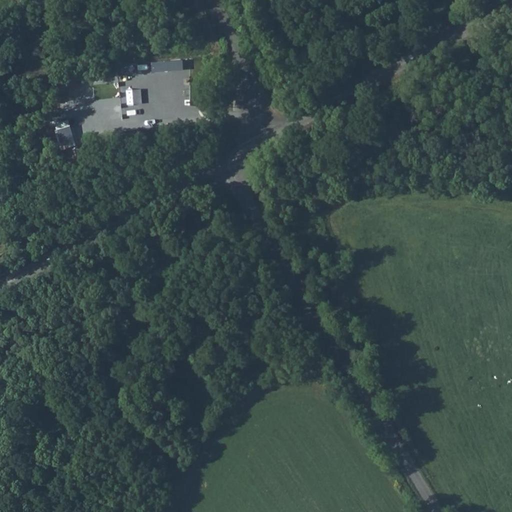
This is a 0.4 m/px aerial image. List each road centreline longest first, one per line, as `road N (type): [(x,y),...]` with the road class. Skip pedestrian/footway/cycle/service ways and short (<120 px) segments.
road 1 (unclassified): [(436,511),(225,161)]
road 2 (secondary): [(268,138),(511,5)]
road 3 (secondary): [(0,286),(225,161)]
road 4 (unclassified): [(268,138),(213,0)]
